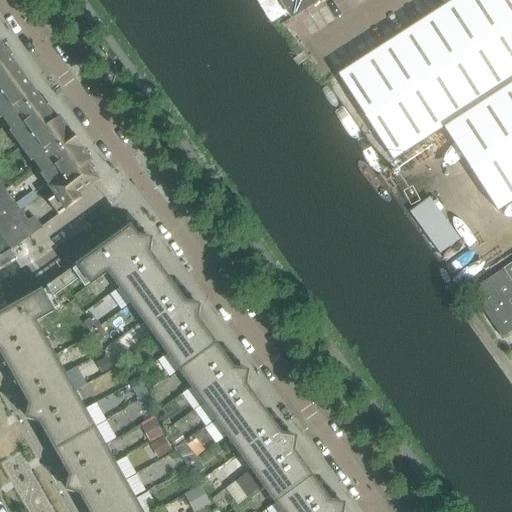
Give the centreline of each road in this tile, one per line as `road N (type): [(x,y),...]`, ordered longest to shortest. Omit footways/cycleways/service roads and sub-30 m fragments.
road 1 (residential): [(146,189),(380,511)]
road 2 (residential): [(8,0),(146,189)]
road 3 (residential): [(0,290),(146,189)]
